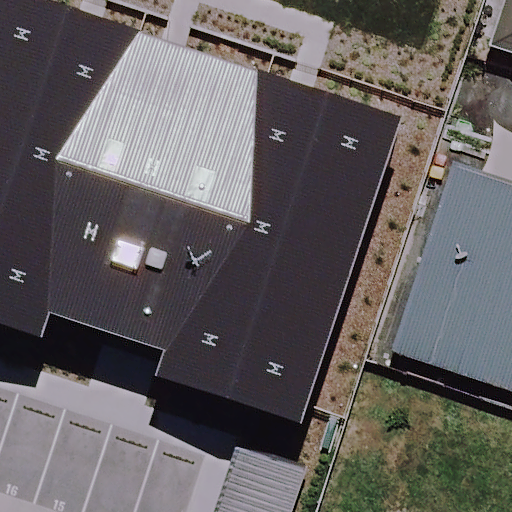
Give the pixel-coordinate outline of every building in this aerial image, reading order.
[(309,0),(110,0),(99,34),(283,97),(264,153),(385,194),(425,80),(297,36),(309,0)] [(511,6),(496,54),(511,58),(511,6)] [(511,196),(452,176),(391,355),(511,396),(511,196)] [(136,511),(187,365),(32,311),(0,404),(0,511),(136,511)] [(279,369),(220,350),(182,466),(241,485),(279,369)]
